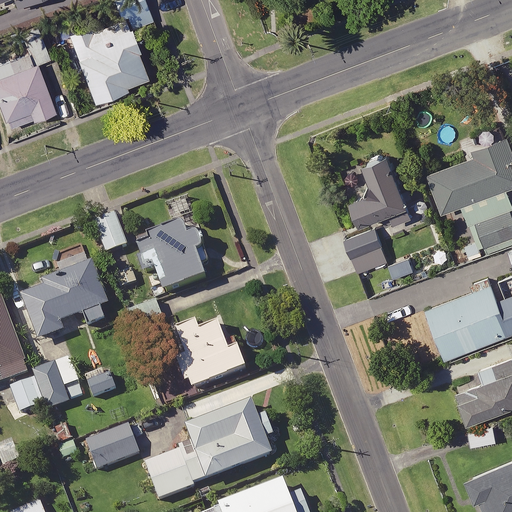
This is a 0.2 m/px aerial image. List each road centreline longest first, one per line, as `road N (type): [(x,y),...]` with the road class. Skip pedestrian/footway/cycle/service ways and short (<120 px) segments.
road 1 (residential): [(397,511),(241,109)]
road 2 (tertiary): [(241,109),(511,6)]
road 3 (tertiary): [(0,200),(241,109)]
